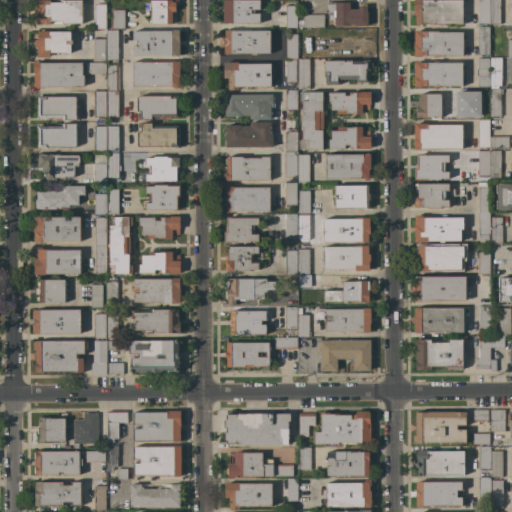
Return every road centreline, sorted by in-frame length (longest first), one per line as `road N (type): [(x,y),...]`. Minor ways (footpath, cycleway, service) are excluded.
road 1 (residential): [(511,390),(0,393)]
road 2 (residential): [(392,511),(390,0)]
road 3 (residential): [(202,511),(200,0)]
road 4 (residential): [(12,511),(11,0)]
